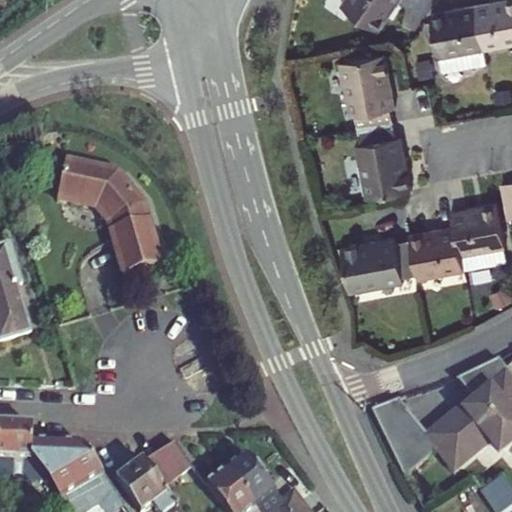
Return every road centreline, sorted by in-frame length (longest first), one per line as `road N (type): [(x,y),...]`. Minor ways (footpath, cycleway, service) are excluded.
road 1 (secondary): [(185,61),(258,318),(356,511)]
road 2 (secondary): [(337,398),(266,213),(229,52)]
road 3 (secondary): [(0,98),(58,75),(185,61)]
road 4 (residential): [(337,398),(511,326)]
road 5 (residential): [(0,408),(103,408),(178,382)]
road 6 (secondary): [(386,511),(337,398)]
road 7 (secondary): [(102,0),(0,67)]
